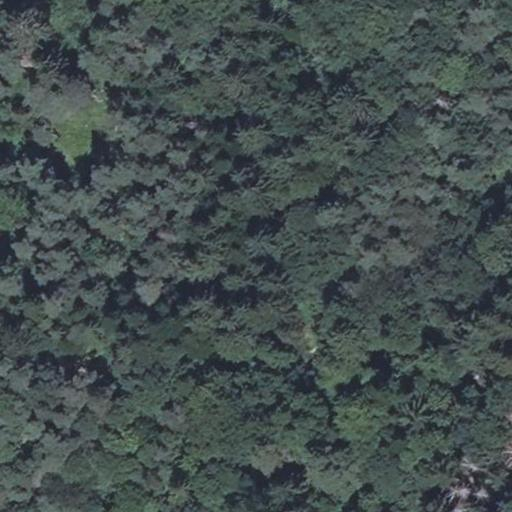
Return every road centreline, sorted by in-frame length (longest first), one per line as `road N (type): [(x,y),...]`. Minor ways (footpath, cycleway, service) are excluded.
road 1 (track): [(407,511),(344,416),(311,390),(173,388),(85,373),(0,321)]
road 2 (track): [(311,390),(320,0)]
